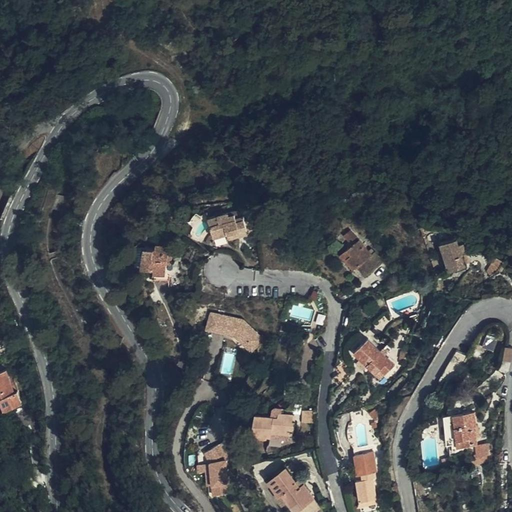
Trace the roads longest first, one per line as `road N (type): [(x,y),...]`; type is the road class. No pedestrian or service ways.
road 1 (tertiary): [(184,511),(153,469),(152,368),(98,268),(91,236),(104,198),(156,149),(169,115),(170,90),(149,78),(94,96),(61,127),(18,210),(15,277),(41,341),(61,441),(51,511)]
road 2 (residential): [(223,268),(312,278),(336,299),(324,404),(345,511)]
road 3 (residential): [(411,511),(403,460),(411,418),(471,321),(491,306),(511,311)]
